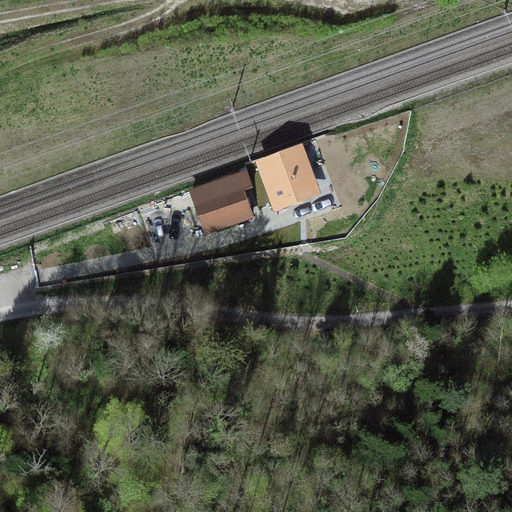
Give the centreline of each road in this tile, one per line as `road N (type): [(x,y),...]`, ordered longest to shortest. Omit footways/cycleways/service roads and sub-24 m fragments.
road 1 (motorway): [(511,41),(287,53),(0,87)]
road 2 (motorway): [(0,138),(289,104),(511,93)]
road 3 (track): [(0,23),(121,0)]
